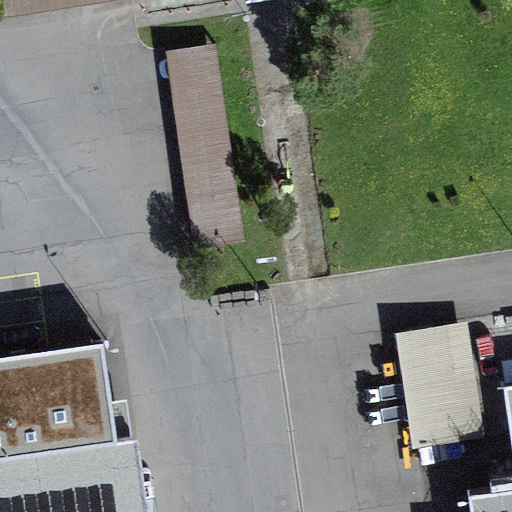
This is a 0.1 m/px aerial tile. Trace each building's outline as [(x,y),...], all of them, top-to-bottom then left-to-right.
[(4,0),(7,19),(123,0),(4,0)] [(213,45),(166,51),(195,250),(245,245),(213,45)] [(466,323),(398,335),(413,453),(485,440),(466,323)] [(0,460),(120,443),(105,341),(0,356),(0,460)] [(511,511),(511,392),(505,393),(511,430),(511,493),(469,500),(471,511),(511,511)] [(147,511),(138,443),(0,462),(0,511),(147,511)]
